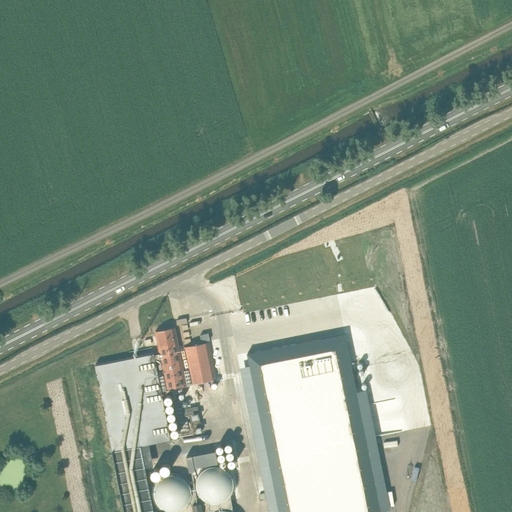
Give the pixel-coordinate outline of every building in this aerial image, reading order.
[(177,333),(189,333),(188,318),(176,318),(177,333)] [(167,389),(187,385),(175,327),(156,331),(167,389)] [(345,335),(344,335),(249,354),(280,511),(367,511),(380,509),(356,391),(345,335)] [(186,346),(192,383),(216,378),(209,342),(186,346)] [(154,353),(95,365),(112,451),(171,440),(154,353)] [(191,393),(175,395),(182,434),(194,432),(191,419),(199,418),(198,412),(194,413),(191,393)] [(166,461),(165,461),(164,462),(163,462),(163,463),(162,464),(162,465),(162,466),(162,467),(162,468),(163,469),(163,470),(164,470),(165,470),(166,471),(167,471),(168,471),(169,470),(170,470),(170,469),(171,468),(171,467),(171,466),(171,465),(171,464),(171,463),(170,463),(170,462),(169,462),(168,461),(167,461),(166,461)] [(219,464),(214,464),(210,466),(205,468),(202,471),(200,476),(198,480),(198,485),(199,488),(200,491),(202,494),(204,496),(206,498),(209,500),(212,501),(216,501),(219,501),(222,501),(225,500),(228,498),(230,496),(232,494),(234,491),(235,487),(235,482),(235,479),(235,477),(233,474),(232,472),(229,469),(226,467),(223,465),(219,464)] [(158,466),(157,466),(156,467),(155,467),(154,467),(154,468),(153,468),(153,469),(153,470),(153,471),(153,472),(153,473),(154,474),(155,474),(155,475),(156,475),(157,475),(158,475),(159,475),(160,475),(160,474),(161,474),(161,473),(162,472),(162,471),(162,470),(161,469),(161,468),(160,467),(159,467),(158,466)] [(175,473),(170,473),(166,474),(164,475),(163,476),(160,479),(158,481),(158,482),(157,484),(155,488),(155,493),(156,497),(158,501),(160,503),(162,506),(164,507),(168,509),(171,510),(175,510),(179,509),(183,507),(186,506),(189,502),(191,499),(192,494),(192,488),(190,483),(188,479),(184,476),(180,474),(175,473)]
